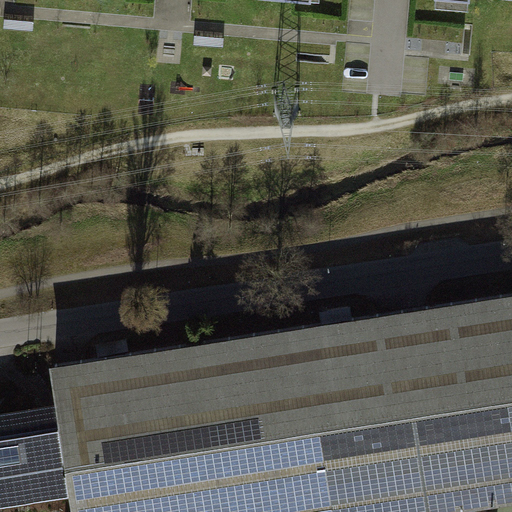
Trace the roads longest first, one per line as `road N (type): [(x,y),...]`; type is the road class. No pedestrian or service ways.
road 1 (track): [(511,94),(372,128),(177,137),(0,185)]
road 2 (residential): [(0,335),(511,254)]
